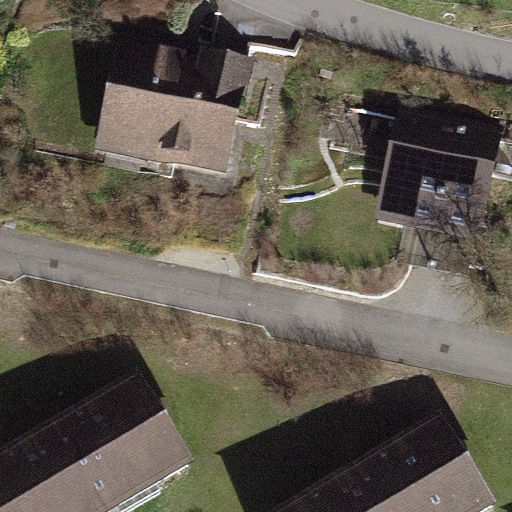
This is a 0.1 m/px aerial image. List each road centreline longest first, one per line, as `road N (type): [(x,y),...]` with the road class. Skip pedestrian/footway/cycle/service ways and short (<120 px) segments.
road 1 (residential): [(511,351),(0,251)]
road 2 (residential): [(511,63),(296,0)]
